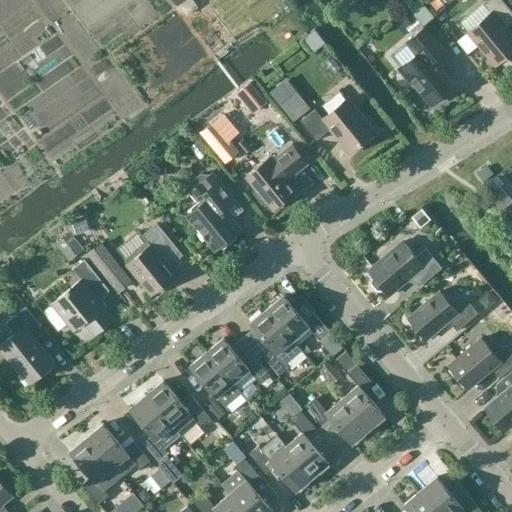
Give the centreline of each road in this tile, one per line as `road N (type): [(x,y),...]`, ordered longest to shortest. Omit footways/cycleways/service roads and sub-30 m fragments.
road 1 (residential): [(16,449),(294,248)]
road 2 (residential): [(294,248),(511,109)]
road 3 (residential): [(442,421),(294,248)]
road 4 (residential): [(332,511),(442,421)]
